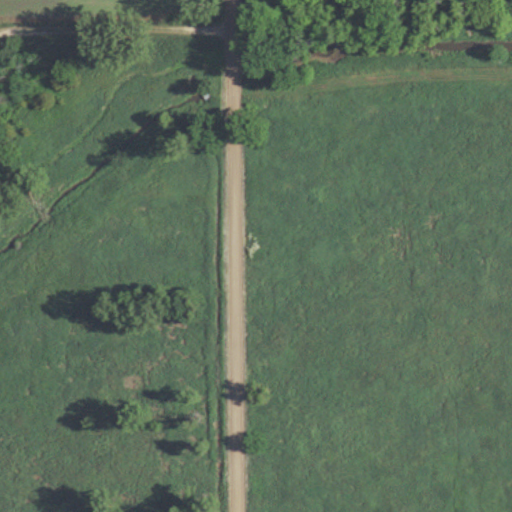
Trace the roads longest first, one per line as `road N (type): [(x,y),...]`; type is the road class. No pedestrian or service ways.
road 1 (residential): [(238,511),(231,0)]
road 2 (residential): [(0,38),(232,32)]
